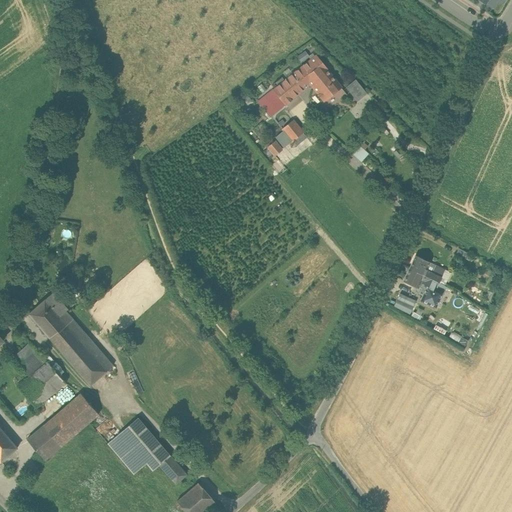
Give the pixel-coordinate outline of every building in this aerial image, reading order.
[(479,0),(495,10),(501,0),(479,0)] [(315,56),(273,89),(285,104),(292,98),(292,99),(298,94),(308,86),(311,84),(305,77),(322,63),(315,56)] [(341,86),(322,63),(305,77),(311,84),(308,86),(310,88),(313,86),(314,88),(315,89),(324,100),(341,87),(341,86)] [(356,78),(346,86),(358,101),(368,93),(356,78)] [(285,104),(273,89),(259,101),(270,116),(285,104)] [(293,120),(283,129),(293,141),(303,132),(293,120)] [(279,151),(283,148),(277,139),(273,142),(279,151)] [(275,155),(279,152),(272,142),(267,146),(275,155)] [(362,160),(369,153),(362,146),(354,153),(362,160)] [(469,254),(459,248),(456,253),(466,259),(469,254)] [(430,262),(415,255),(409,268),(432,279),(439,282),(444,270),(438,267),(438,268),(430,264),(430,263),(430,262)] [(432,279),(409,268),(403,281),(418,288),(422,280),(427,283),(426,285),(429,286),(432,279)] [(429,286),(426,293),(438,299),(441,293),(435,291),(437,285),(439,282),(432,279),(429,286)] [(448,288),(439,282),(437,285),(442,288),(441,289),(446,292),(448,288)] [(399,292),(393,306),(411,313),(416,299),(399,292)] [(67,310),(53,293),(29,314),(49,337),(72,318),(66,311),(67,310)] [(438,299),(426,293),(422,300),(435,306),(438,299)] [(113,366),(72,318),(49,337),(91,385),(113,366)] [(30,342),(18,352),(25,360),(37,350),(30,342)] [(37,350),(25,360),(36,372),(47,362),(37,350)] [(25,360),(18,352),(12,358),(29,377),(36,372),(25,360)] [(29,377),(18,386),(37,407),(66,383),(47,362),(36,372),(29,377)] [(27,416),(4,389),(5,388),(5,387),(4,388),(0,391),(0,399),(19,422),(27,416)] [(81,393),(27,440),(38,453),(45,461),(99,414),(81,393)] [(171,456),(138,418),(108,443),(134,474),(146,463),(153,471),(160,465),(171,456)] [(0,427),(0,460),(1,462),(17,448),(0,427)] [(45,461),(38,453),(34,456),(41,464),(45,461)] [(187,474),(171,456),(160,465),(176,483),(187,474)] [(199,483),(177,501),(186,511),(203,511),(216,502),(199,483)]
